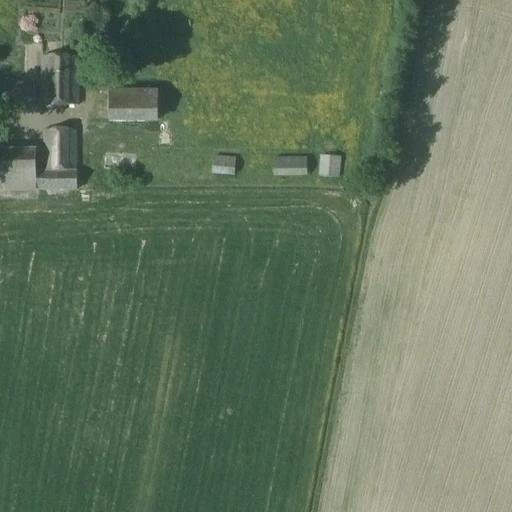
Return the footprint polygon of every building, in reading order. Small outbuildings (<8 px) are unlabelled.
[(78,59),(42,60),(42,104),(78,104),(78,59)] [(44,128),(43,169),(77,169),(77,128),(44,128)] [(0,150),(0,193),(37,193),(78,193),(78,173),(37,172),(37,150),(0,150)] [(321,157),(319,178),(337,179),(339,158),(321,157)] [(215,159),(213,176),(235,177),(236,160),(215,159)] [(307,160),(274,161),(275,178),(307,177),(307,160)]
